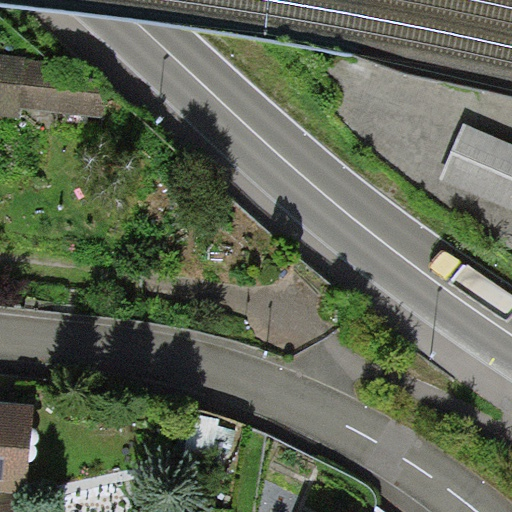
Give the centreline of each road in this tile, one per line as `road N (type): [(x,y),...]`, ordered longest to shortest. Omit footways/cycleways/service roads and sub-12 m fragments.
road 1 (primary): [(99,0),(397,251),(511,328)]
road 2 (residential): [(0,342),(109,354),(303,409),(409,461),(469,511)]
